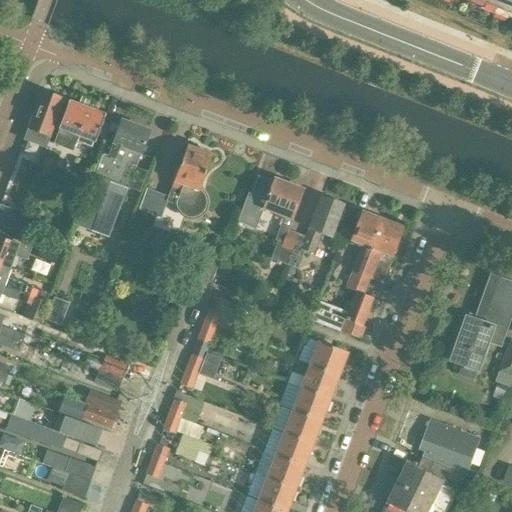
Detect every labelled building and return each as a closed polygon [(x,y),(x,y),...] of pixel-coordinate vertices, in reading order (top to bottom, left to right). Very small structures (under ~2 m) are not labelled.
[(511,0),(470,0),(511,16),(511,0)] [(51,129),(63,99),(42,91),(23,140),(42,147),(49,128),(51,129)] [(92,148),(105,115),(68,101),(52,142),(80,153),(83,145),(92,148)] [(75,221),(109,234),(126,189),(122,187),(131,164),(135,166),(140,154),(149,131),(121,121),(112,142),(105,139),(92,175),(93,175),(75,221)] [(199,191),(198,190),(211,155),(207,154),(208,152),(199,148),(198,150),(187,146),(168,196),(167,198),(175,202),(175,204),(176,206),(176,208),(177,210),(178,212),(180,213),(181,215),(183,216),(185,217),(187,218),(189,218),(191,218),(193,218),(195,217),(197,216),(199,215),(201,214),(202,212),(203,210),(204,208),(205,206),(205,204),(205,202),(205,200),(205,198),(204,196),(203,194),(201,192),(199,191)] [(43,156),(35,178),(45,182),(53,160),(43,156)] [(248,194),(238,222),(255,228),(262,209),(292,220),(303,190),(273,179),(265,200),(248,194)] [(160,217),(167,198),(168,196),(146,188),(133,225),(149,231),(155,216),(160,217)] [(330,238),(342,205),(321,197),(307,238),(297,234),(286,265),(297,270),(304,251),(311,254),(319,234),(330,238)] [(0,205),(0,226),(15,232),(22,213),(0,205)] [(354,291),(381,220),(361,212),(350,241),(359,245),(350,271),(351,272),(345,289),(354,292),(354,291)] [(354,291),(363,295),(369,278),(381,283),(402,228),(381,220),(354,291)] [(286,265),(297,234),(287,230),(275,261),(286,265)] [(16,243),(0,237),(0,265),(10,270),(15,256),(26,260),(32,246),(17,241),(16,243)] [(41,246),(36,258),(55,265),(59,254),(41,246)] [(219,262),(197,253),(189,275),(211,284),(219,262)] [(10,270),(0,265),(0,284),(18,291),(23,293),(31,296),(36,298),(39,291),(21,284),(22,283),(7,278),(10,270)] [(499,345),(511,307),(511,284),(490,276),(474,321),(465,317),(450,361),(476,370),(486,341),(499,345)] [(18,291),(0,284),(0,294),(15,300),(18,291)] [(354,291),(354,292),(346,312),(339,332),(359,340),(364,327),(362,326),(372,298),(363,295),(354,291)] [(31,296),(23,293),(20,301),(28,305),(31,296)] [(284,309),(288,299),(278,295),(274,305),(284,309)] [(31,296),(28,305),(22,318),(36,323),(44,302),(36,298),(31,296)] [(214,296),(209,310),(220,314),(225,301),(214,296)] [(54,300),(47,320),(60,324),(67,304),(54,300)] [(346,312),(318,301),(311,321),(339,332),(346,312)] [(214,329),(220,314),(209,310),(203,325),(214,329)] [(4,317),(0,315),(0,335),(16,341),(21,343),(25,334),(1,326),(4,317)] [(203,325),(197,339),(208,344),(214,329),(203,325)] [(16,341),(0,335),(0,345),(13,350),(16,341)] [(511,342),(509,341),(498,372),(511,377),(511,342)] [(318,343),(310,363),(338,373),(346,353),(318,343)] [(104,355),(98,371),(121,379),(127,363),(104,355)] [(198,375),(204,360),(191,355),(186,370),(198,375)] [(297,361),(294,371),(305,375),(300,385),(302,386),(330,396),(338,373),(310,363),(309,365),(297,361)] [(97,370),(92,384),(116,392),(121,379),(98,371),(97,370)] [(192,390),(198,375),(186,370),(180,385),(192,390)] [(300,385),(293,408),(321,419),(330,396),(302,386),(300,385)] [(503,403),(509,389),(498,385),(493,399),(503,403)] [(115,414),(120,401),(88,390),(83,403),(115,414)] [(181,418),(186,404),(174,400),(169,414),(181,418)] [(80,418),(110,429),(115,415),(85,405),(80,418)] [(293,408),(284,433),(312,443),(321,419),(293,408)] [(175,434),(181,418),(169,414),(163,430),(175,434)] [(59,415),(53,431),(72,438),(96,447),(102,431),(59,415)] [(415,456),(421,458),(462,476),(477,440),(430,421),(415,456)] [(284,433),(276,454),(304,464),(312,443),(284,433)] [(182,434),(179,444),(198,451),(202,441),(182,434)] [(98,463),(102,452),(65,437),(61,448),(98,463)] [(8,451),(19,455),(24,442),(13,438),(8,451)] [(198,451),(179,444),(175,454),(194,462),(198,451)] [(164,464),(169,449),(157,445),(152,459),(164,464)] [(64,473),(90,482),(95,468),(69,458),(68,459),(56,454),(51,468),(53,469),(64,473)] [(276,454),(267,477),(295,488),(304,464),(276,454)] [(385,504),(386,504),(402,511),(446,511),(463,476),(462,476),(421,458),(416,468),(405,463),(385,504)] [(158,479),(164,464),(152,459),(146,475),(158,479)] [(63,486),(60,491),(84,500),(90,482),(64,473),(53,469),(49,481),(63,486)] [(267,477),(259,499),(286,510),(295,488),(267,477)] [(475,486),(463,480),(458,490),(470,496),(475,486)] [(154,508),(158,499),(140,492),(140,491),(138,491),(138,492),(139,492),(131,511),(145,511),(148,505),(154,508)] [(247,496),(241,511),(285,511),(286,510),(259,499),(258,501),(247,496)] [(61,497),(56,511),(80,511),(83,505),(61,497)]
